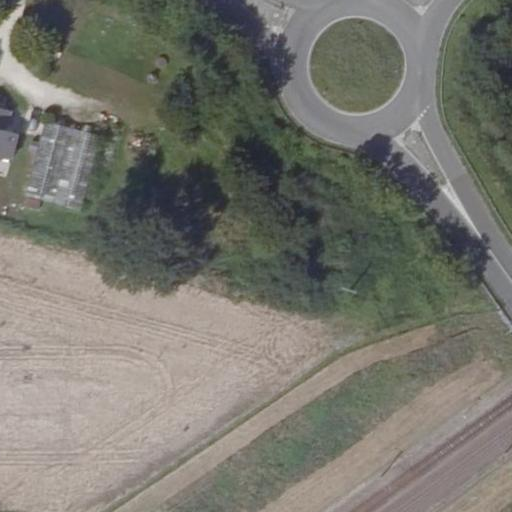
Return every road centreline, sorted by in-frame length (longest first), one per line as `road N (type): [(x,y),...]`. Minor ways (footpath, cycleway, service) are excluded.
road 1 (tertiary): [(478,234),(415,94)]
road 2 (tertiary): [(366,130),(478,234)]
